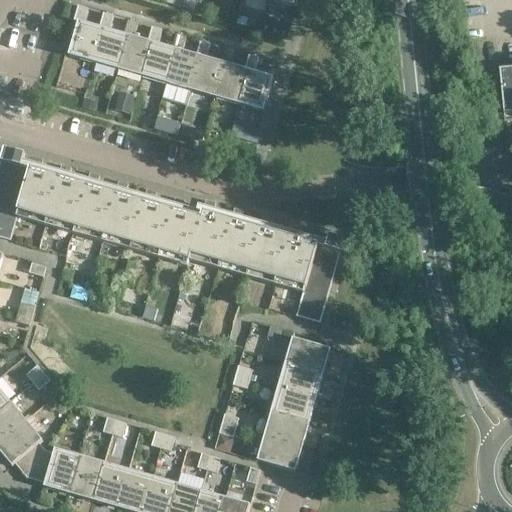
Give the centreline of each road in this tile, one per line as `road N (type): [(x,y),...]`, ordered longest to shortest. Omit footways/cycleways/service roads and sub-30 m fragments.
road 1 (secondary): [(406,0),(433,261),(468,384)]
road 2 (residential): [(0,131),(279,193)]
